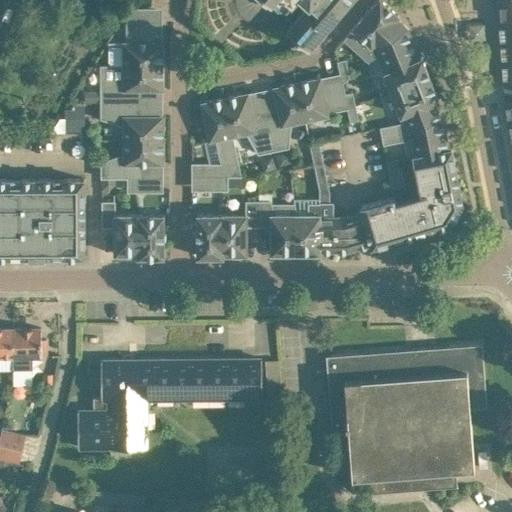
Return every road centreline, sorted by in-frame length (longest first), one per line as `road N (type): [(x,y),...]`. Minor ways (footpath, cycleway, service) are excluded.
road 1 (residential): [(181,278),(509,273)]
road 2 (residential): [(440,0),(477,103),(509,273)]
road 3 (residential): [(362,0),(314,62),(177,88)]
road 4 (residential): [(177,88),(181,278)]
road 5 (residential): [(0,280),(181,278)]
